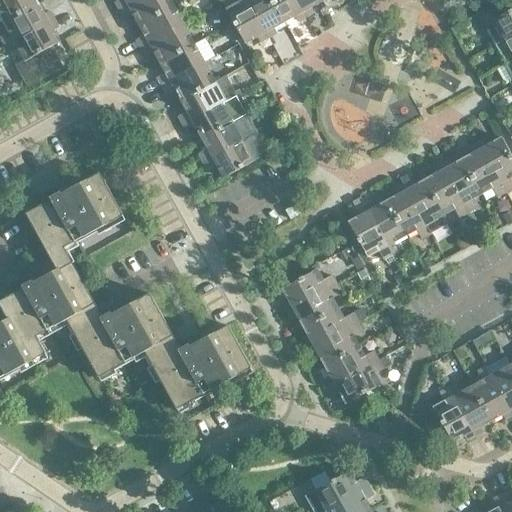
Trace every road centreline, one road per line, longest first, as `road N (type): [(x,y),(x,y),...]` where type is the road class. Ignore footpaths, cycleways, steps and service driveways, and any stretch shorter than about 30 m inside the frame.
road 1 (residential): [(275,413),(283,390),(243,311),(132,111),(107,99)]
road 2 (residential): [(275,413),(476,470),(511,459)]
road 3 (residential): [(90,511),(275,413)]
road 4 (residential): [(0,155),(107,99)]
